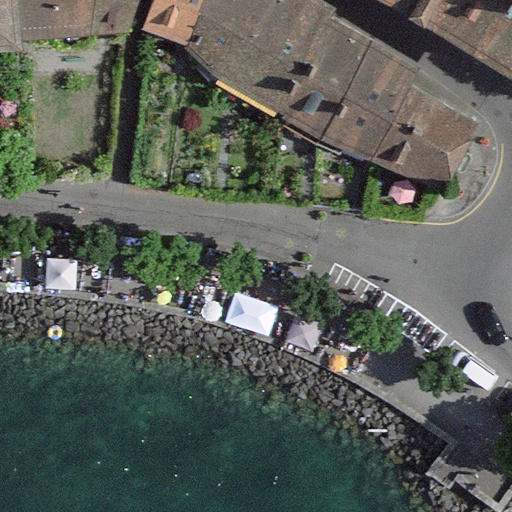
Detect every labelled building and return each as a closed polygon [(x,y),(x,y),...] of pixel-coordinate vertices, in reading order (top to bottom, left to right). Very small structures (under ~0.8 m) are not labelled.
[(6,0),(7,21),(129,11),(131,0),(6,0)] [(201,42),(226,0),(148,0),(146,10),(201,42)] [(279,88),(319,25),(279,0),(226,0),(201,42),(279,88)] [(414,0),(452,22),(465,0),(414,0)] [(511,0),(465,0),(452,22),(511,57),(511,0)] [(331,118),(370,56),(319,25),(279,88),(331,118)] [(382,148),(420,87),(370,56),(331,118),(382,148)] [(480,124),(420,87),(382,148),(441,183),(480,124)]
